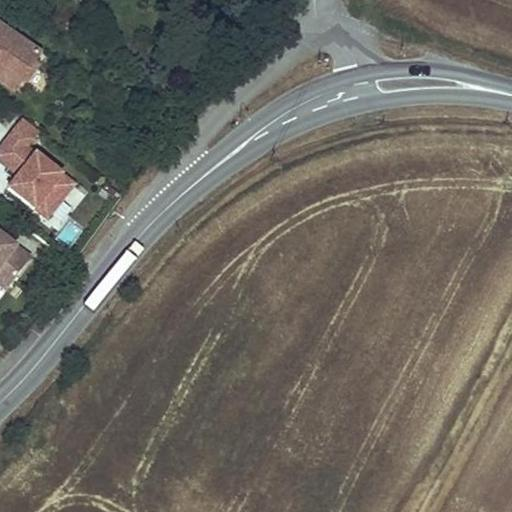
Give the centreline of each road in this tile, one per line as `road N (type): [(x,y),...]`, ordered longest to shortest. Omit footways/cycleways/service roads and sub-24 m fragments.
road 1 (tertiary): [(0,401),(159,215)]
road 2 (tertiary): [(159,215),(273,123),(362,88)]
road 3 (unclassified): [(306,30),(259,67),(201,137),(159,215)]
road 4 (tertiary): [(511,95),(432,81),(362,88)]
